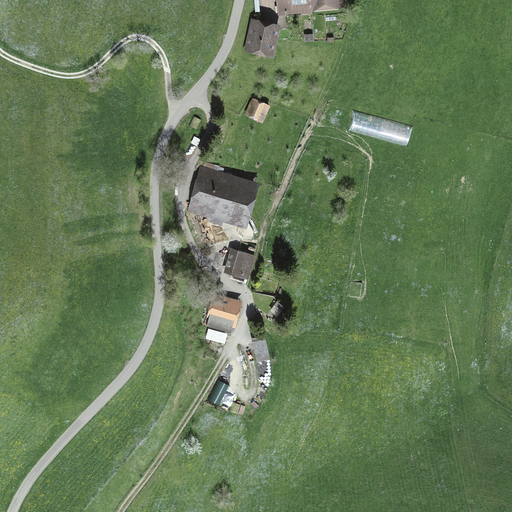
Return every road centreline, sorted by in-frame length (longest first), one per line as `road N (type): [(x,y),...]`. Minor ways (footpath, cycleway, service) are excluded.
road 1 (unclassified): [(12,511),(40,467),(143,350),(159,292),(160,150),(225,49),(239,0)]
road 2 (track): [(194,93),(210,124),(181,193),(181,218),(200,258),(244,297),(244,310),(191,410),(120,511)]
road 3 (track): [(174,118),(164,59),(147,38),(126,38),(92,70),(69,76),(0,51)]
